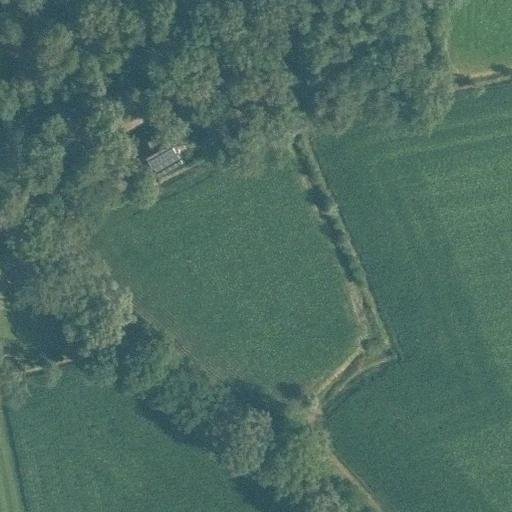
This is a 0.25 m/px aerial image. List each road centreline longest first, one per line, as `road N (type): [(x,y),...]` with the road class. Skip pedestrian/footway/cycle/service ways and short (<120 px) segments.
road 1 (track): [(0,216),(312,511)]
road 2 (track): [(0,212),(246,49),(290,0)]
